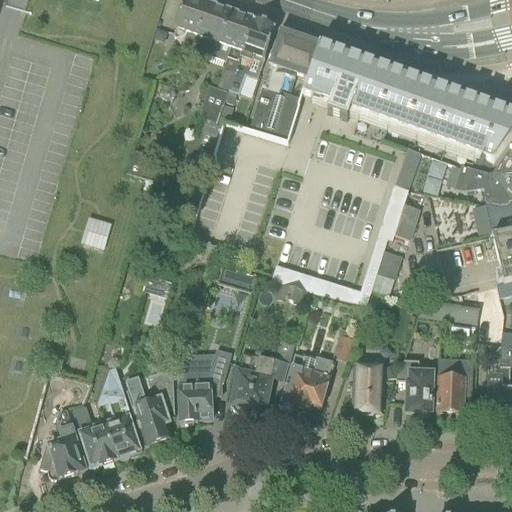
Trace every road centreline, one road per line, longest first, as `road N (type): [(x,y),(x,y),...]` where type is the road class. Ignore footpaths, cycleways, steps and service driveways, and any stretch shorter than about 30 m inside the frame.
road 1 (residential): [(115,511),(247,467),(301,462),(511,473)]
road 2 (secondary): [(511,2),(460,17),(361,27)]
